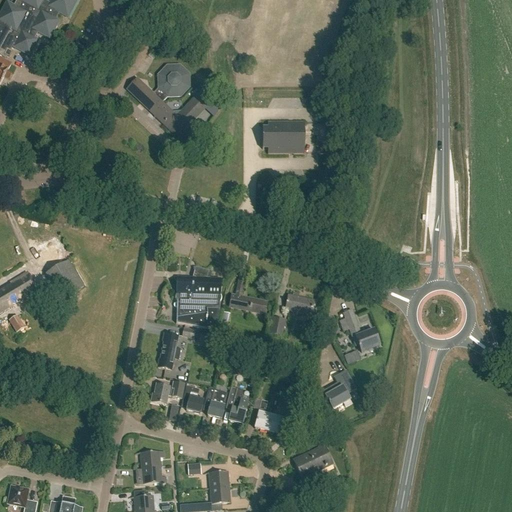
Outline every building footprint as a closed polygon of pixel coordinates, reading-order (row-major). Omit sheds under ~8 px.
[(0,85),(4,78),(8,80),(11,74),(7,72),(11,65),(4,61),(7,56),(9,57),(11,53),(9,52),(13,45),(15,46),(13,48),(29,56),(37,41),(34,39),(37,33),(49,39),(58,21),(55,20),(59,13),(67,18),(76,0),(51,0),(50,4),(43,0),(17,0),(14,7),(7,3),(0,15),(0,85)] [(189,76),(180,67),(167,68),(159,77),(159,89),(154,94),(163,102),(167,98),(181,97),(190,89),(189,76)] [(177,118),(137,80),(127,90),(172,133),(179,127),(184,131),(206,108),(196,98),(177,118)] [(303,155),(303,123),(267,124),(267,129),(261,129),(262,150),(267,150),(267,155),(303,155)] [(66,298),(74,293),(83,287),(68,262),(64,264),(53,245),(39,253),(50,272),(66,298)] [(177,295),(176,310),(176,325),(215,332),(219,311),(220,280),(208,280),(208,272),(195,268),(194,279),(176,279),(176,295),(177,295)] [(8,281),(11,286),(21,302),(24,300),(25,302),(39,294),(25,271),(8,281)] [(244,283),(237,282),(234,297),(231,296),(228,309),(264,316),(266,303),(241,298),(244,283)] [(0,314),(21,302),(11,286),(0,292),(0,314)] [(299,295),(292,293),(291,297),(288,296),(285,311),(311,316),(314,302),(298,298),(299,295)] [(361,336),(352,312),(343,315),(345,320),(339,322),(343,332),(349,330),(355,347),(357,347),(358,348),(359,348),(361,354),(379,347),(377,341),(374,332),(361,336)] [(229,315),(222,313),(218,331),(225,332),(229,315)] [(283,321),(271,319),(268,335),(280,337),(283,321)] [(193,340),(194,332),(183,330),(181,338),(193,340)] [(198,343),(215,346),(217,336),(200,333),(198,343)] [(163,344),(161,352),(179,356),(180,351),(175,349),(177,338),(164,335),(162,344),(163,344)] [(177,362),(179,356),(161,352),(159,361),(158,361),(157,369),(170,372),(172,361),(177,362)] [(298,372),(288,370),(287,377),(297,379),(298,372)] [(356,390),(346,372),(334,379),(337,385),(320,395),(325,405),(327,404),(328,406),(329,405),(332,411),(343,405),(345,409),(352,405),(346,396),(356,390)] [(184,385),(173,383),(172,390),(169,389),(155,386),(153,396),(152,395),(150,403),(166,406),(167,397),(171,398),(171,399),(181,401),(184,385)] [(198,391),(185,387),(182,398),(189,400),(185,412),(199,416),(203,402),(189,398),(190,394),(197,396),(198,391)] [(242,393),(230,390),(225,410),(231,411),(228,423),(242,426),(247,405),(240,403),(242,393)] [(219,396),(207,393),(204,404),(210,406),(207,417),(221,421),(227,398),(219,396)] [(266,432),(269,417),(264,416),(267,404),(260,402),(253,429),(266,432)] [(277,419),(269,417),(266,432),(279,436),(286,408),(280,407),(277,419)] [(331,465),(323,448),(293,463),(301,480),(331,465)] [(143,464),(143,470),(160,469),(159,453),(140,455),(141,465),(143,464)] [(202,466),(190,466),(190,477),(202,477),(202,466)] [(161,480),(160,469),(143,470),(144,477),(142,477),(143,486),(166,484),(165,479),(161,480)] [(210,490),(229,489),(228,473),(208,475),(209,484),(210,484),(210,490)] [(301,503),(293,487),(282,493),(290,509),(301,503)] [(28,491),(11,488),(7,505),(24,509),(23,511),(35,511),(37,506),(26,504),(28,491)] [(229,489),(210,490),(211,497),(209,497),(210,506),(230,505),(229,489)] [(135,511),(153,511),(152,497),(133,499),(134,508),(135,508),(135,511)] [(75,501),(62,499),(61,505),(50,503),(48,511),(80,511),(81,509),(74,507),(75,501)]
